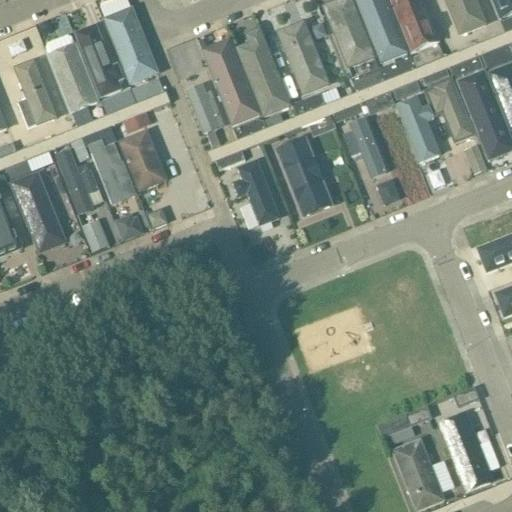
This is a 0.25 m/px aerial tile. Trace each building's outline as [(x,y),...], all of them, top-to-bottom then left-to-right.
[(350,0),(380,68),(406,57),(381,0),(350,0)] [(385,0),(409,55),(436,43),(417,0),(385,0)] [(488,27),(477,0),(445,0),(459,37),(488,27)] [(511,0),(491,0),(499,18),(511,13),(511,0)] [(347,76),(373,65),(347,4),(321,15),(347,76)] [(158,77),(130,13),(103,24),(131,88),(158,77)] [(511,20),(500,25),(503,34),(504,36),(511,33),(511,20)] [(96,26),(72,36),(99,102),(123,92),(96,26)] [(289,105),(315,94),(290,30),(263,40),(289,105)] [(262,119),(285,111),(254,33),(232,42),(262,119)] [(504,36),(490,42),(494,53),(508,47),(509,47),(508,45),(504,36)] [(229,128),(256,117),(226,41),(198,53),(229,128)] [(508,47),(494,53),(490,42),(475,48),(479,59),(481,58),(488,75),(511,64),(511,55),(509,47),(508,47)] [(464,65),(479,59),(475,48),(460,54),(464,65)] [(73,50),(45,61),(67,117),(94,106),(73,50)] [(449,71),(445,60),(444,60),(443,58),(440,50),(413,60),(414,61),(417,71),(430,66),(435,77),(447,72),(449,71)] [(460,54),(445,60),(449,71),(454,83),(484,71),(479,59),(464,65),(460,54)] [(414,61),(408,60),(381,71),(386,84),(401,78),(405,89),(417,84),(420,83),(415,72),(417,71),(414,61)] [(420,83),(423,81),(426,88),(449,79),(447,72),(435,77),(430,66),(417,71),(415,72),(420,83)] [(511,69),(487,80),(509,134),(511,132),(511,69)] [(371,90),(375,101),(390,95),(386,84),(381,71),(380,70),(351,82),(356,96),(371,90)] [(37,71),(20,79),(42,131),(60,124),(37,71)] [(511,148),(485,76),(459,85),(489,165),(511,156),(511,148)] [(401,78),(386,84),(390,95),(393,94),(397,103),(421,94),(417,84),(405,89),(401,78)] [(151,101),(156,112),(171,106),(166,95),(164,96),(158,80),(133,90),(140,106),(151,101)] [(449,84),(426,93),(449,154),(473,145),(449,84)] [(181,98),(197,138),(221,128),(205,88),(181,98)] [(395,109),(390,95),(375,101),(371,90),(356,96),(360,107),(365,105),(370,119),(395,109)] [(122,113),(126,124),(141,118),(140,118),(136,107),(136,105),(130,92),(100,103),(106,117),(107,119),(122,113)] [(321,96),(292,108),(297,120),(311,114),(316,125),(331,119),(326,108),(325,108),(321,96)] [(360,107),(356,96),(341,102),(345,113),(360,107)] [(122,113),(107,119),(111,130),(123,125),(127,137),(151,128),(147,116),(148,115),(156,112),(151,101),(140,106),(136,107),(140,118),(141,118),(126,124),(122,113)] [(331,119),(334,127),(364,115),(360,107),(345,113),(341,102),(326,108),(331,119)] [(418,105),(396,113),(419,172),(441,163),(418,105)] [(72,117),(78,131),(92,125),(96,136),(111,130),(107,119),(93,124),(88,111),(72,117)] [(316,125),(311,114),(297,120),(301,131),(316,125)] [(282,126),(286,137),(301,131),(297,120),(283,125),(280,117),(264,123),(264,124),(267,131),(282,126)] [(364,117),(348,123),(351,131),(343,135),(352,157),(360,153),(371,180),(387,174),(364,117)] [(233,132),(237,143),(252,137),(256,148),(271,142),(267,131),(264,124),(261,124),(258,122),(233,132)] [(96,136),(92,125),(78,131),(77,131),(81,141),(81,142),(82,142),(86,150),(103,143),(105,149),(117,144),(111,130),(96,136)] [(267,131),(271,142),(286,137),(282,126),(267,131)] [(77,131),(62,137),(67,148),(71,146),(81,142),(81,141),(77,131)] [(221,148),(215,134),(208,137),(213,152),(221,148)] [(7,135),(0,137),(0,161),(3,161),(7,172),(20,166),(22,166),(22,165),(18,155),(16,155),(7,135)] [(144,135),(116,146),(136,199),(164,188),(144,135)] [(52,154),(67,148),(62,137),(47,143),(51,153),(52,154)] [(256,148),(252,137),(237,143),(242,154),(244,153),(256,148)] [(89,161),(81,142),(71,146),(79,165),(89,161)] [(37,160),(52,154),(51,153),(47,143),(32,149),(37,160)] [(237,143),(235,144),(222,149),(227,160),(242,154),(237,143)] [(302,146),(275,157),(300,219),(327,208),(302,146)] [(111,147),(88,157),(113,218),(136,208),(111,147)] [(37,160),(32,149),(18,155),(22,165),(22,166),(37,160)] [(217,164),(220,173),(245,163),(242,154),(227,160),(222,149),(214,153),(207,155),(212,166),(217,164)] [(247,195),(260,228),(280,220),(256,160),(236,168),(240,180),(231,183),(237,199),(247,195)] [(471,168),(474,176),(487,171),(483,163),(471,168)] [(20,166),(7,172),(12,183),(24,178),(20,166)] [(88,166),(61,177),(80,223),(106,212),(88,166)] [(64,242),(38,174),(12,184),(37,252),(64,242)] [(0,202),(0,265),(21,257),(0,202)] [(156,215),(149,218),(153,231),(166,226),(163,218),(156,215)] [(133,221),(132,217),(114,224),(122,244),(143,235),(137,219),(133,221)] [(486,277),(511,266),(511,238),(477,252),(486,277)] [(109,249),(106,240),(89,246),(93,256),(101,253),(109,249)] [(511,317),(511,289),(494,297),(504,321),(511,317)] [(453,399),(459,413),(479,404),(474,391),(453,399)] [(378,429),(383,443),(430,424),(432,423),(427,410),(378,429)] [(468,418),(438,429),(439,430),(465,496),(494,485),(468,418)] [(420,437),(390,448),(390,449),(414,511),(425,511),(446,504),(420,437)]
